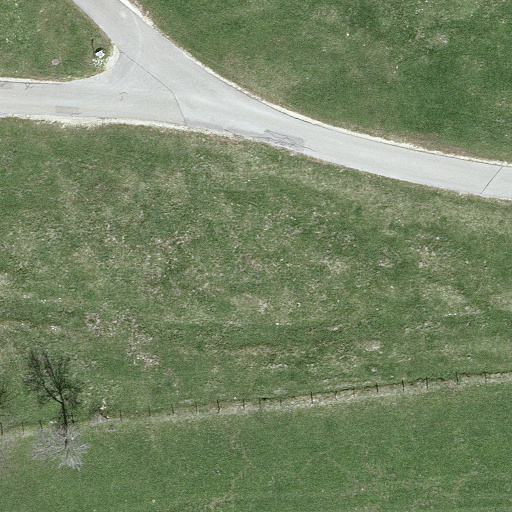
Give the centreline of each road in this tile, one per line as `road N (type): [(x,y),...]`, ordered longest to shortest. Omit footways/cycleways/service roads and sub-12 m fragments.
road 1 (track): [(0,101),(84,100),(239,125),(511,189)]
road 2 (track): [(84,0),(239,125)]
